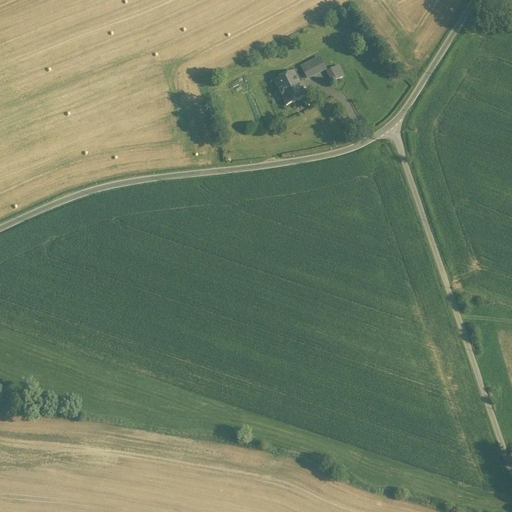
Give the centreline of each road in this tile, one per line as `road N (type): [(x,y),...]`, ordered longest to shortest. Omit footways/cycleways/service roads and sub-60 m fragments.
road 1 (tertiary): [(0,228),(96,188),(296,161),(396,131)]
road 2 (residential): [(511,466),(396,131)]
road 3 (tertiary): [(396,131),(475,0)]
